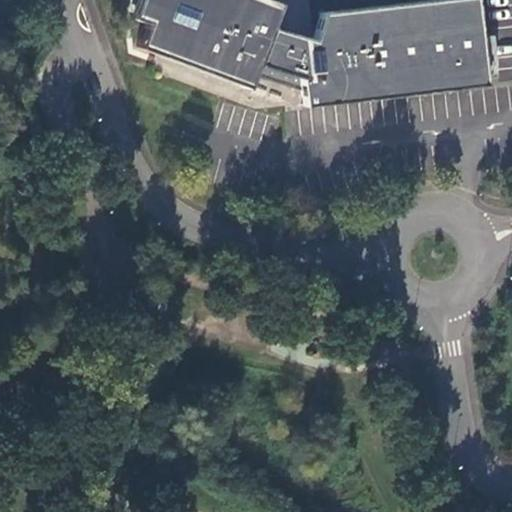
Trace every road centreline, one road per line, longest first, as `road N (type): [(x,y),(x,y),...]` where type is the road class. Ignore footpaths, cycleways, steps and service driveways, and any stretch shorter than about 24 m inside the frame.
road 1 (residential): [(88,53),(123,149),(160,203),(262,250),(332,262),(388,259)]
road 2 (residential): [(88,53),(61,69),(55,91),(92,224),(92,269),(50,341),(0,377)]
road 3 (residential): [(443,302),(460,424),(473,458),(511,490)]
